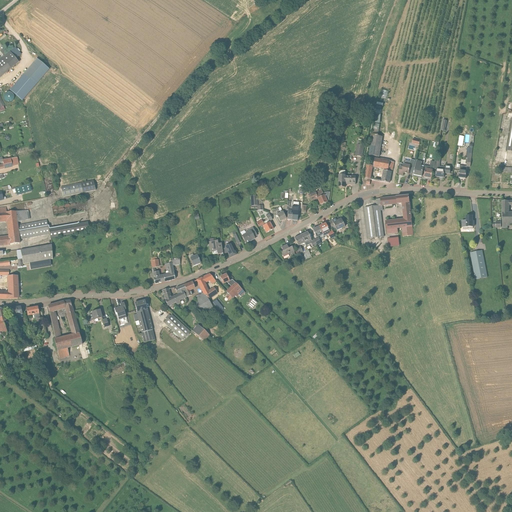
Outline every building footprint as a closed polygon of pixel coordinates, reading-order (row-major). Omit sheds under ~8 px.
[(383,90),(377,117),(383,118),(389,91),(383,90)] [(14,98),(14,97),(14,96),(14,95),(13,94),(12,93),(11,93),(11,92),(10,92),(9,92),(8,92),(7,92),(6,93),(5,93),(5,94),(4,95),(4,96),(4,97),(4,98),(4,99),(4,100),(5,101),(6,102),(7,102),(8,102),(8,103),(9,103),(10,102),(11,102),(12,102),(12,101),(13,101),(13,100),(14,100),(14,99),(14,98)] [(378,136),(379,130),(373,129),(372,135),(369,155),(379,157),(382,137),(378,136)] [(357,145),(355,156),(362,157),(364,146),(357,145)] [(467,167),(470,167),(471,159),(472,148),(469,148),(467,158),(466,166),(464,166),(460,166),(460,170),(459,178),(465,179),(467,167)] [(12,167),(11,161),(10,158),(7,159),(3,160),(4,162),(6,169),(12,167)] [(375,158),(375,159),(374,167),(392,171),(394,162),(389,162),(390,161),(381,159),(380,159),(375,158)] [(421,177),(423,169),(420,168),(422,162),(416,161),(414,172),(414,173),(414,175),(421,177)] [(409,174),(410,166),(403,165),(403,167),(400,167),(398,175),(403,176),(404,173),(409,174)] [(424,177),(431,179),(433,169),(433,168),(424,166),(423,168),(426,168),(424,177)] [(437,169),(436,169),(436,177),(439,177),(439,179),(442,179),(443,178),(444,178),(444,174),(445,174),(445,173),(449,174),(450,167),(446,167),(446,168),(439,167),(439,169),(437,169)] [(345,176),(345,171),(339,171),(339,175),(339,187),(345,188),(345,183),(352,183),(352,185),(355,185),(355,177),(345,177),(345,176)] [(389,183),(391,172),(384,171),(382,182),(389,183)] [(95,191),(94,183),(93,180),(61,187),(63,197),(95,191)] [(29,185),(15,188),(16,195),(31,191),(29,185)] [(323,194),(321,190),(315,193),(315,192),(308,195),(311,202),(317,199),(320,205),(327,202),(326,201),(329,200),(330,193),(327,192),(325,193),(323,194)] [(263,202),(258,202),(258,196),(251,196),(251,207),(257,207),(257,206),(263,205),(263,202)] [(412,226),(409,196),(376,199),(377,206),(364,207),(368,239),(384,237),(380,211),(383,211),(382,206),(402,204),(404,219),(385,222),(387,234),(398,233),(397,228),(412,226)] [(511,212),(509,213),(509,206),(511,205),(511,201),(502,202),(502,222),(502,228),(507,228),(507,226),(511,226),(511,212)] [(292,202),(292,208),(291,215),(292,215),(292,220),(297,221),(298,212),(301,213),(302,205),(302,203),(292,202)] [(18,222),(30,219),(28,211),(23,211),(7,213),(6,208),(0,208),(0,245),(20,242),(19,240),(49,234),(50,238),(89,231),(88,222),(49,230),(46,220),(18,225),(18,222)] [(275,213),(280,222),(286,219),(281,210),(278,212),(277,209),(272,212),(273,214),(275,213)] [(472,221),(472,216),(466,216),(466,220),(462,221),(462,227),(463,227),(463,230),(467,230),(468,230),(468,227),(474,227),(473,221),(472,221)] [(345,227),(341,219),(336,221),(335,218),(331,220),(336,231),(345,227)] [(270,222),(265,225),(264,223),(264,224),(262,220),(257,223),(259,226),(261,225),(262,227),(263,227),(266,233),(273,229),(270,222)] [(329,232),(325,223),(318,227),(322,234),(324,237),(328,234),(331,239),(335,236),(332,231),(329,232)] [(316,237),(322,234),(318,227),(312,229),(316,237)] [(255,239),(254,238),(254,237),(257,236),(253,228),(245,232),(244,231),(240,233),(246,244),(255,239)] [(313,247),(317,245),(314,240),(312,241),(307,232),(300,236),(304,244),(304,243),(306,246),(311,244),(313,247)] [(298,246),(304,244),(300,236),(294,238),(298,246)] [(389,247),(400,246),(399,236),(388,238),(389,247)] [(209,246),(210,252),(212,252),(213,254),(217,254),(217,255),(223,254),(221,243),(218,244),(218,241),(214,241),(213,239),(209,239),(210,246),(209,246)] [(20,250),(22,259),(23,264),(53,259),(51,245),(20,250)] [(228,253),(230,258),(236,255),(235,251),(232,252),(230,245),(226,247),(226,248),(223,249),(225,254),(228,253)] [(294,252),(292,247),(288,248),(286,245),(281,248),(283,251),(280,252),(283,257),(291,253),(293,257),(296,255),(294,252)] [(475,280),(487,277),(482,251),(470,253),(475,280)] [(179,255),(172,255),(172,264),(172,266),(180,265),(179,255)] [(190,258),(193,266),(200,263),(197,256),(190,258)] [(51,266),(50,260),(29,264),(30,270),(51,266)] [(175,279),(172,266),(172,264),(167,265),(167,268),(168,268),(169,273),(163,275),(165,282),(175,279)] [(17,300),(18,300),(18,299),(19,299),(18,298),(22,298),(21,274),(17,275),(16,271),(8,272),(8,270),(0,270),(0,298),(3,299),(3,300),(4,300),(4,299),(4,300),(5,300),(5,299),(5,300),(6,300),(6,299),(9,299),(11,299),(11,300),(11,299),(17,299),(17,300)] [(153,277),(154,282),(155,284),(161,282),(160,275),(159,271),(153,273),(154,277),(153,277)] [(209,274),(206,276),(209,281),(211,284),(213,283),(216,282),(209,274)] [(223,284),(227,283),(231,287),(226,292),(229,295),(232,298),(232,299),(235,296),(236,297),(239,294),(241,297),(245,293),(235,283),(232,280),(229,281),(226,274),(220,277),(223,284)] [(196,280),(203,292),(209,300),(218,294),(214,287),(208,291),(204,284),(201,278),(196,280)] [(192,283),(184,286),(186,291),(184,292),(186,297),(192,295),(190,290),(194,288),(192,283)] [(177,304),(180,303),(179,300),(186,298),(183,292),(184,292),(186,291),(184,286),(184,285),(175,289),(178,295),(171,298),(166,300),(168,306),(176,302),(177,304)] [(166,300),(171,298),(168,289),(162,290),(166,300)] [(216,312),(203,292),(203,293),(194,297),(196,302),(190,304),(201,321),(216,312)] [(223,309),(216,300),(213,302),(220,312),(223,309)] [(69,356),(67,349),(82,345),(79,333),(70,301),(62,302),(48,306),(59,359),(69,356)] [(145,301),(134,303),(144,342),(154,340),(145,301)] [(117,314),(118,317),(117,317),(119,321),(126,318),(125,315),(124,310),(126,309),(124,303),(120,304),(121,307),(114,309),(116,314),(117,314)] [(22,317),(22,315),(20,307),(12,308),(14,315),(16,315),(17,318),(22,317)] [(39,318),(37,307),(26,309),(28,316),(33,315),(34,319),(35,319),(37,327),(45,325),(43,317),(39,318)] [(92,314),(89,315),(91,322),(102,318),(100,310),(92,312),(92,314)] [(190,332),(171,315),(164,323),(182,340),(190,332)] [(195,334),(203,341),(208,335),(201,328),(195,334)]
